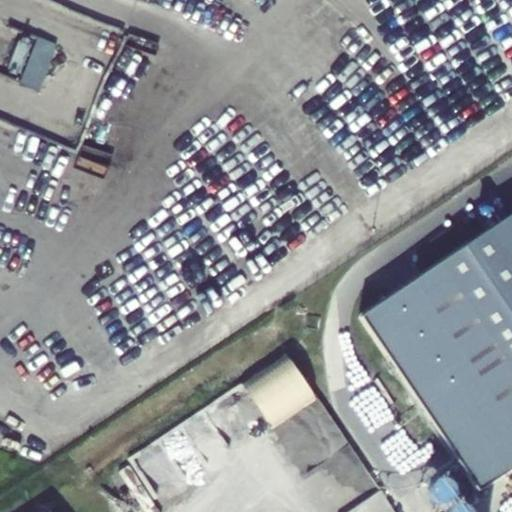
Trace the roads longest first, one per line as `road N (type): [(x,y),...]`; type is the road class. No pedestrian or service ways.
road 1 (unknown): [(0,388),(51,365),(131,293),(311,0)]
road 2 (unknown): [(0,395),(52,425),(83,424),(227,331)]
road 3 (unknown): [(191,511),(210,484),(253,455),(285,466),(321,511)]
